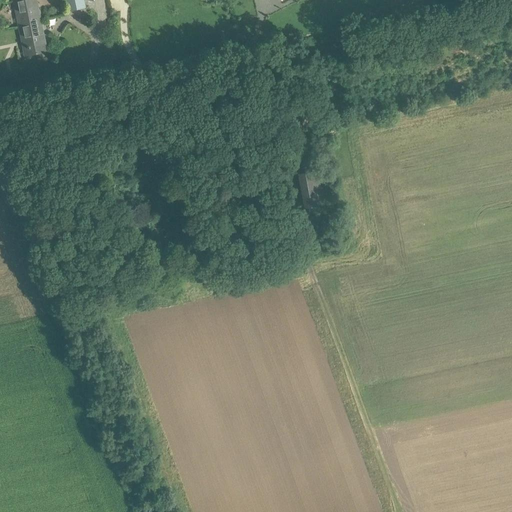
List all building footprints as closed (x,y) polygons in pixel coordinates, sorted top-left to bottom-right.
[(13,0),(19,25),(41,21),(36,0),(13,0)] [(86,8),(84,0),(64,0),(67,11),(86,8)] [(47,51),(41,21),(19,25),(22,41),(25,57),(36,55),(36,57),(48,55),(51,54),(50,51),(47,51)] [(294,117),(297,133),(311,130),(307,115),(294,117)] [(150,143),(135,146),(140,173),(154,170),(152,157),(153,157),(150,143)]
